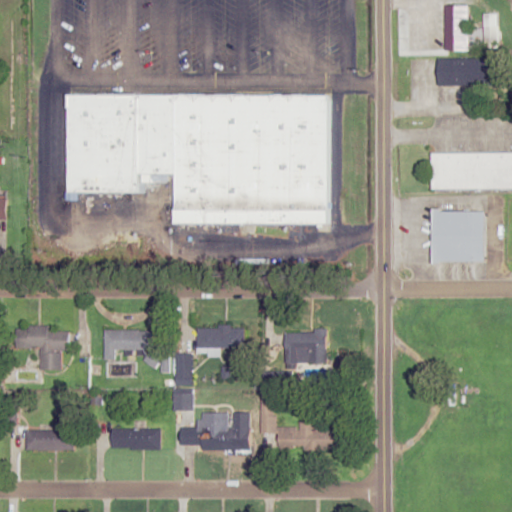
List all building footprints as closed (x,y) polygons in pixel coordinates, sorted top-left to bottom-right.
[(469,5),(445,5),(445,50),(469,50),(469,5)] [(486,48),(499,48),(499,13),(486,13),(486,48)] [(440,85),(499,85),(499,58),(440,58),(440,85)] [(70,93),(177,93),(177,175),(141,174),(141,192),(71,192),(70,93)] [(177,93),(331,95),(331,224),(177,223),(177,175),(177,93)] [(434,189),(511,188),(511,152),(434,152),(434,189)] [(0,220),(10,221),(10,198),(0,197),(0,220)] [(435,261),(487,261),(487,208),(435,208),(435,261)] [(63,369),(63,350),(71,350),(71,327),(17,326),(17,348),(42,348),(42,369),(63,369)] [(246,349),(246,326),(198,326),(198,349),(246,349)] [(106,359),(118,359),(118,350),(151,350),(151,356),(154,356),(154,330),(106,330),(106,359)] [(287,331),(286,358),(328,359),(329,331),(287,331)] [(339,429),(316,429),(316,422),(302,422),(302,426),(281,426),(280,391),(263,392),(263,434),(280,434),(280,450),(339,449),(339,429)] [(204,450),(252,450),(252,427),(230,427),(230,420),(182,421),(183,446),(204,445),(204,450)] [(162,449),(162,428),(113,428),(113,449),(162,449)] [(27,430),(27,450),(74,450),(74,430),(27,430)]
